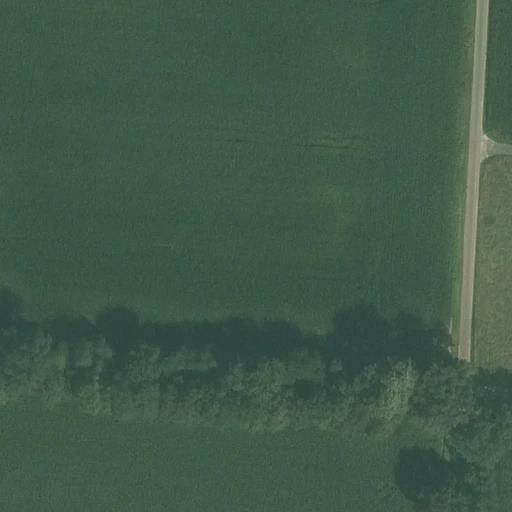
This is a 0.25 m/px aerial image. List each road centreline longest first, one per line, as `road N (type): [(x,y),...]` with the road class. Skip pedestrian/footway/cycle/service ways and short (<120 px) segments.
road 1 (track): [(511,387),(0,356)]
road 2 (unclassified): [(459,511),(483,0)]
